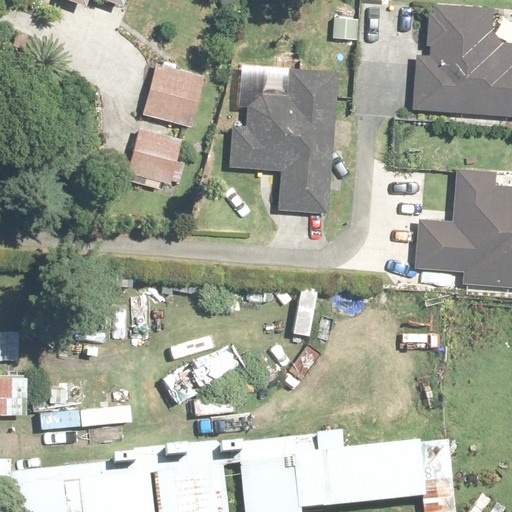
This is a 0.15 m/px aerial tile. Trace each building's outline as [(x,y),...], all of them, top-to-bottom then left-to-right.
[(387,0),(346,0),(345,21),(386,23),(387,0)] [(488,32),(489,14),(490,7),(429,4),(429,12),(425,12),(423,46),(427,46),(426,55),(413,54),(410,105),(410,111),(450,112),(506,116),(511,115),(511,43),(498,43),(488,32)] [(326,34),(325,56),(342,57),(343,35),(326,34)] [(167,121),(187,127),(200,79),(152,66),(139,114),(167,121)] [(326,188),(336,72),(285,68),(285,73),(283,96),(258,94),(243,106),(241,126),(236,126),(229,125),(226,168),(261,171),(270,171),(277,172),(275,206),(274,211),(323,215),(326,188)] [(178,139),(165,137),(134,129),(126,163),(124,174),(167,184),(168,181),(177,184),(182,159),(174,157),(178,139)] [(511,307),(511,206),(478,205),(478,187),(438,186),(437,235),(394,234),(392,288),(435,289),(435,303),(467,304),(467,306),(511,307)] [(295,289),(277,286),(275,301),(294,304),(295,289)] [(33,377),(0,376),(0,416),(32,417),(33,377)] [(0,511),(149,511),(145,477),(152,476),(155,511),(226,511),(222,469),(237,468),(241,511),(297,511),(419,499),(420,511),(451,511),(444,444),(414,447),(413,443),(349,450),(337,451),(335,437),(219,449),(214,450),(215,459),(182,463),(181,450),(158,453),(159,462),(129,465),(128,459),(105,461),(106,469),(100,470),(91,471),(90,467),(66,470),(34,474),(8,476),(7,464),(0,464),(0,511)]
